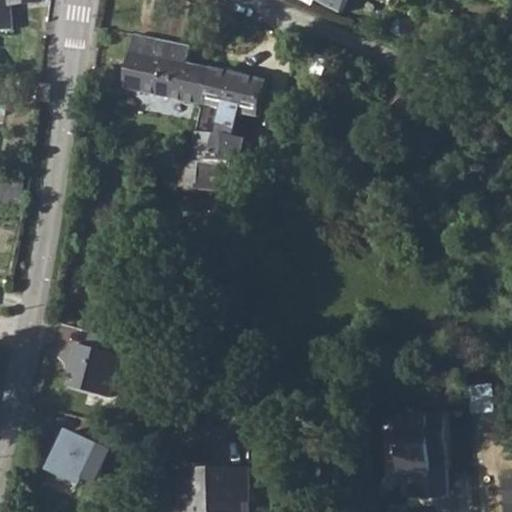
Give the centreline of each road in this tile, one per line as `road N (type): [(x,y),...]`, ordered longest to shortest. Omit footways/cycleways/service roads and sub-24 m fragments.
road 1 (tertiary): [(83,0),(0,448)]
road 2 (unclassified): [(234,0),(459,76),(511,84)]
